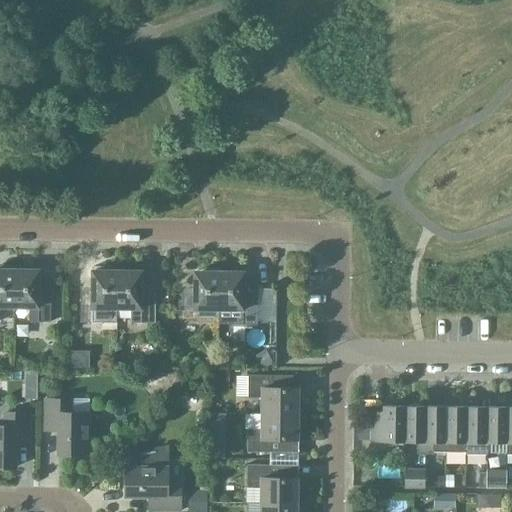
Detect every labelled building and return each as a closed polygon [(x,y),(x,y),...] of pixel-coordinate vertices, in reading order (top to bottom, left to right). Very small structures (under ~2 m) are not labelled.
[(0,306),(13,307),(14,269),(0,269),(0,306)] [(38,292),(39,269),(14,269),(13,307),(28,307),(28,321),(50,322),(50,292),(38,292)] [(116,308),(116,270),(92,270),(91,292),(79,292),(79,322),(101,322),(101,308),(116,308)] [(141,293),(141,271),(116,270),(116,308),(130,308),(130,323),(154,323),(155,293),(141,293)] [(218,322),(219,272),(194,271),(194,293),(182,293),(181,318),(195,319),(195,322),(218,322)] [(243,294),(243,272),(219,272),(218,322),(233,322),(233,324),(257,324),(257,294),(243,294)] [(261,413),(297,413),(297,387),(270,387),(270,374),(247,374),(247,397),(262,397),(261,413)] [(58,426),(58,454),(87,454),(87,430),(97,430),(97,414),(87,414),(87,413),(70,413),(70,400),(44,399),(44,426),(58,426)] [(404,441),(405,406),(384,406),(383,412),(371,412),(371,441),(404,441)] [(425,454),(425,406),(405,406),(404,441),(416,441),(416,454),(425,454)] [(445,454),(445,406),(425,406),(425,454),(445,454)] [(465,454),(466,406),(445,406),(445,454),(465,454)] [(486,442),(486,407),(466,406),(465,454),(486,454),(486,442)] [(486,407),(486,442),(506,442),(507,407),(486,407)] [(0,425),(0,467),(15,467),(15,439),(29,440),(29,413),(4,413),(4,426),(0,425)] [(297,439),(297,413),(261,413),(261,429),(247,429),(247,452),(270,452),(270,439),(297,439)] [(125,467),(125,496),(153,496),(153,510),(179,510),(179,485),(166,485),(167,467),(165,467),(162,449),(154,451),(133,455),(132,467),(125,467)] [(270,469),(298,470),(299,457),(270,456),(270,469)] [(261,503),(296,504),(296,478),(269,477),(269,464),(246,464),(246,487),(261,487),(261,503)] [(404,468),(404,487),(404,488),(424,488),(424,468),(404,468)] [(485,487),(493,487),(506,488),(506,469),(485,469),(485,487)] [(447,491),(464,490),(464,479),(447,479),(447,491)] [(455,497),(455,508),(471,509),(472,498),(455,497)] [(295,511),(296,504),(261,503),(260,511),(295,511)]
